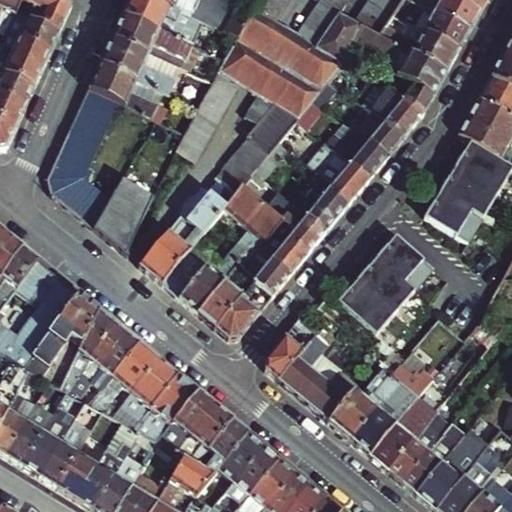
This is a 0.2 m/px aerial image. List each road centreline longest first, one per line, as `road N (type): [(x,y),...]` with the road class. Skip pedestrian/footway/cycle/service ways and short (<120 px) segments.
road 1 (residential): [(233,386),(434,139),(511,7)]
road 2 (residential): [(13,205),(233,386)]
road 3 (residential): [(103,0),(13,205)]
road 4 (residential): [(233,386),(383,511)]
